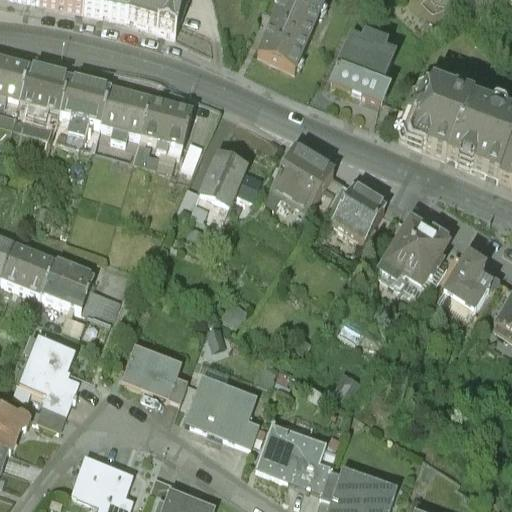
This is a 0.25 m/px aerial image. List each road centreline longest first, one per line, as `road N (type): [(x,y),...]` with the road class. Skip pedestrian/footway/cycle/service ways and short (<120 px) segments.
road 1 (tertiary): [(399,156),(164,56),(0,26)]
road 2 (residential): [(266,511),(150,434),(124,427),(98,432),(59,458),(19,511)]
road 3 (residential): [(399,156),(406,190),(511,266)]
road 4 (tertiary): [(511,206),(399,156)]
